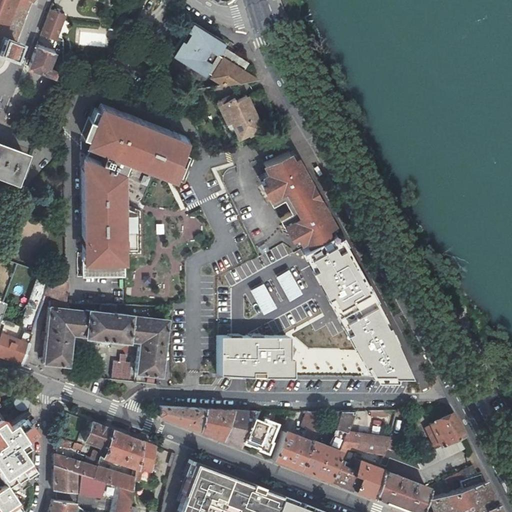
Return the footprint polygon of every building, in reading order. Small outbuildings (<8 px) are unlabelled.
[(0,0),(0,55),(5,58),(26,0),(0,0)] [(40,34),(54,38),(63,14),(49,9),(40,34)] [(125,30),(131,19),(123,14),(116,26),(125,30)] [(215,52),(223,39),(191,19),(171,51),(203,71),(215,52)] [(42,35),(39,45),(54,50),(58,40),(42,35)] [(36,44),(32,55),(28,67),(53,75),(56,66),(49,63),(53,51),(36,44)] [(251,76),(215,52),(204,70),(212,74),(210,76),(222,84),(256,80),(251,76)] [(218,103),(228,121),(232,118),(241,134),(251,128),(252,130),(262,125),(244,93),(234,99),(232,95),(231,96),(218,103)] [(217,101),(218,103),(231,96),(230,94),(217,101)] [(82,276),(125,275),(124,251),(140,251),(139,208),(124,202),(123,168),(127,159),(183,180),(194,153),(187,136),(100,102),(94,118),(88,116),(81,133),(93,138),(90,144),(92,145),(89,155),(87,154),(82,166),(81,166),(82,233),(87,233),(87,241),(82,241),(82,276)] [(0,143),(0,178),(12,183),(23,152),(0,143)] [(305,175),(299,164),(301,163),(297,155),(293,158),(289,150),(264,163),(268,171),(264,173),(268,181),(262,184),(269,197),(268,197),(271,203),(283,198),(289,211),(283,214),(286,220),(283,222),(290,236),(296,233),(297,234),(328,218),(321,204),(323,203),(319,195),(314,197),(307,184),(311,182),(307,174),(305,175)] [(184,235),(200,234),(200,217),(184,218),(184,235)] [(330,290),(335,301),(365,286),(342,243),(337,246),(334,240),(311,253),(316,263),(311,266),(325,293),(330,290)] [(9,336),(0,332),(0,354),(9,358),(19,362),(21,356),(43,293),(49,275),(38,271),(23,314),(26,315),(21,328),(13,326),(9,336)] [(65,281),(49,275),(43,293),(65,300),(65,281)] [(224,287),(223,297),(234,297),(234,287),(224,287)] [(135,371),(158,374),(163,319),(112,313),(114,303),(101,302),(100,312),(67,308),(67,301),(65,301),(48,300),(42,361),(66,364),(69,332),(83,334),(83,335),(99,337),(99,341),(100,343),(105,344),(107,343),(108,337),(124,339),(124,338),(138,340),(135,371)] [(367,358),(372,368),(408,369),(374,301),(345,315),(350,325),(346,327),(362,361),(367,358)] [(9,312),(7,316),(20,321),(22,316),(9,312)] [(217,336),(216,372),(282,374),(283,338),(217,336)] [(111,378),(130,380),(133,356),(119,355),(119,361),(112,361),(111,378)] [(146,411),(179,423),(196,429),(201,407),(145,404),(146,411)] [(226,409),(201,407),(196,429),(205,433),(217,438),(226,409)] [(251,410),(226,409),(217,438),(224,440),(239,446),(241,440),(251,410)] [(256,410),(251,410),(241,440),(264,448),(268,438),(267,438),(272,422),(259,417),(257,420),(253,418),(256,410)] [(28,448),(25,443),(23,439),(31,434),(25,426),(33,421),(26,411),(10,421),(5,413),(0,416),(0,480),(3,484),(0,486),(0,511),(18,511),(21,510),(11,494),(28,483),(22,474),(29,469),(21,455),(20,453),(28,448)] [(284,463),(297,468),(311,431),(318,411),(305,411),(301,422),(304,423),(304,429),(301,437),(299,437),(298,436),(297,435),(295,436),(279,430),(269,458),(284,463)] [(344,431),(344,430),(352,411),(331,411),(328,425),(344,431)] [(458,428),(451,412),(428,424),(439,446),(462,435),(458,428)] [(83,440),(101,446),(107,427),(96,423),(90,421),(83,440)] [(139,439),(128,435),(107,427),(101,446),(98,454),(133,468),(133,466),(139,439)] [(338,447),(380,457),(383,447),(385,441),(344,430),(344,431),(340,442),(338,447)] [(315,433),(311,431),(297,468),(311,474),(326,479),(334,458),(338,447),(340,442),(333,440),(331,448),(312,441),(315,433)] [(386,435),(385,441),(383,447),(394,451),(396,445),(391,442),(392,438),(386,435)] [(439,446),(414,458),(420,469),(467,447),(462,435),(439,446)] [(139,439),(133,466),(146,469),(151,444),(145,442),(139,439)] [(478,444),(472,447),(486,473),(492,470),(478,444)] [(414,458),(394,451),(383,447),(380,457),(377,465),(385,467),(388,459),(419,469),(420,469),(414,458)] [(51,459),(51,465),(90,477),(94,466),(96,459),(86,456),(84,462),(51,452),(51,459)] [(348,473),(349,469),(343,467),(344,462),(334,458),(326,479),(339,484),(350,489),(355,475),(348,473)] [(352,458),(349,469),(348,473),(355,475),(350,489),(368,496),(376,469),(377,467),(352,458)] [(202,467),(191,462),(182,494),(184,495),(201,501),(202,498),(233,510),(237,498),(241,499),(235,511),(271,511),(279,493),(259,485),(259,486),(249,482),(250,481),(241,478),(207,465),(203,464),(202,467)] [(458,480),(461,487),(483,480),(479,470),(475,471),(471,464),(444,478),(447,484),(458,480)] [(109,483),(90,477),(51,465),(50,480),(50,487),(72,491),(73,478),(78,479),(77,491),(107,495),(109,483)] [(109,483),(116,485),(128,489),(131,478),(94,466),(90,477),(109,483)] [(394,505),(411,511),(414,511),(425,487),(376,469),(368,496),(394,505)] [(488,490),(483,480),(461,487),(425,498),(429,511),(426,510),(425,511),(466,511),(494,502),(488,490)] [(109,483),(107,495),(114,496),(116,485),(109,483)] [(128,489),(116,485),(114,496),(110,511),(123,511),(125,507),(128,489)] [(196,511),(201,501),(184,495),(182,494),(175,509),(178,510),(177,511),(196,511)] [(50,498),(45,511),(68,511),(72,501),(50,498)] [(232,511),(233,510),(202,498),(201,501),(229,511),(232,511)] [(233,510),(232,511),(235,511),(241,499),(237,498),(233,510)] [(313,511),(278,499),(273,511),(313,511)] [(498,511),(494,502),(466,511),(498,511)]
